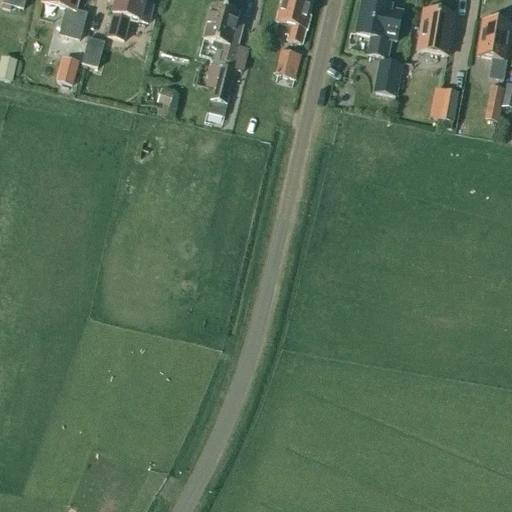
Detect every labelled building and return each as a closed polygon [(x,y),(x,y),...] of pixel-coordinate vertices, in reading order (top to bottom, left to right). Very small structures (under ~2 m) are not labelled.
[(5,0),(3,7),(22,12),(25,0),(5,0)] [(73,12),(76,0),(43,0),(42,6),(64,11),(58,37),(78,42),(85,15),(73,12)] [(107,0),(107,4),(114,5),(111,17),(112,17),(106,40),(123,44),(129,21),(146,26),(151,9),(142,7),(144,0),(107,0)] [(306,18),(311,0),(310,0),(282,0),(276,25),(290,29),(286,44),(300,48),(304,33),(306,33),(309,19),(306,18)] [(367,57),(381,60),(387,61),(391,44),(395,44),(401,15),(388,12),(389,8),(363,3),(356,38),(370,41),(367,57)] [(247,52),(236,49),(241,31),(234,30),(238,16),(211,9),(202,42),(214,45),(212,52),(215,52),(212,67),(206,91),(212,92),(206,116),(222,120),(234,73),(241,75),(247,52)] [(416,54),(446,59),(453,19),(423,13),(416,54)] [(505,51),(509,28),(482,23),(477,60),(490,62),(488,77),(502,80),(507,51),(505,51)] [(97,72),(104,45),(87,41),(80,68),(97,72)] [(294,83),(301,58),(280,52),(274,78),(294,83)] [(15,62),(0,59),(0,82),(11,84),(15,62)] [(62,61),(56,84),(71,88),(78,65),(62,61)] [(401,69),(381,65),(375,96),(394,100),(401,69)] [(511,88),(505,87),(500,111),(511,113),(511,88)] [(490,90),(486,112),(499,114),(503,92),(490,90)] [(173,95),(160,92),(156,105),(169,109),(173,95)] [(453,126),(458,96),(441,93),(436,123),(451,126),(453,126)] [(436,123),(434,130),(450,133),(451,126),(436,123)]
